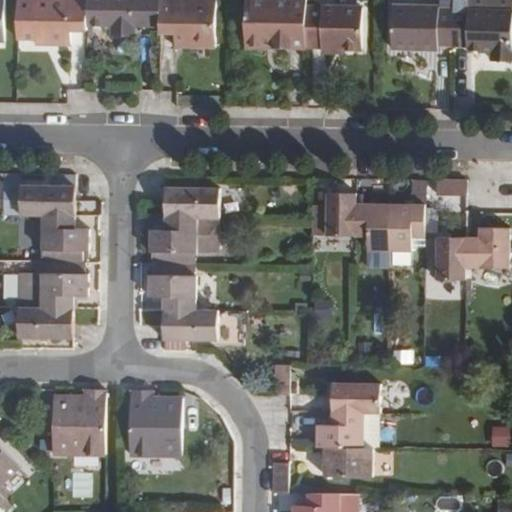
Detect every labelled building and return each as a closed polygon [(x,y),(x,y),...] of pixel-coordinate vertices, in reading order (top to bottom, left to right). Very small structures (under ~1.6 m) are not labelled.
[(88,34),(88,0),(18,0),(18,40),(31,40),(56,40),(56,45),(73,46),(73,34),(88,34)] [(135,35),(161,35),(161,33),(161,14),(161,0),(88,0),(88,34),(112,35),(112,39),(135,39),(135,35)] [(216,0),(161,0),(161,14),(161,33),(176,33),(176,48),(216,48),(216,0)] [(308,9),(307,0),(248,0),(248,49),(307,50),(307,47),(308,9)] [(454,0),(454,13),(453,48),(468,49),(468,54),(485,55),(484,52),(493,52),(492,55),(492,64),(511,64),(511,57),(511,15),(469,14),(469,0),(454,0)] [(363,10),(308,9),(307,47),(323,47),(323,50),(342,51),(362,51),(363,10)] [(439,48),(453,48),(454,13),(440,13),(439,11),(395,9),(395,51),(439,52),(439,48)] [(109,78),(108,90),(144,92),(144,79),(109,78)] [(50,180),(51,175),(44,174),(43,185),(54,186),(54,180),(50,180)] [(200,187),(200,177),(193,177),(193,182),(190,182),(190,187),(200,187)] [(464,195),(465,179),(434,178),(433,194),(464,195)] [(75,200),(76,186),(54,186),(43,185),(22,185),(22,215),(44,215),(75,216),(75,200)] [(222,187),(200,187),(190,187),(166,187),(166,202),(166,217),(221,218),(222,187)] [(357,236),(357,203),(357,193),(328,192),(327,205),(315,205),(315,219),(314,235),(357,236)] [(392,250),(393,203),(357,203),(357,236),(369,236),(369,250),(392,250)] [(413,236),(426,236),(427,205),(393,203),(392,250),(413,250),(413,236)] [(75,228),(75,216),(44,215),(43,259),(87,260),(87,251),(90,250),(90,229),(75,228)] [(220,251),(221,218),(166,217),(165,229),(151,229),(151,251),(153,251),(174,251),(174,262),(193,263),(196,263),(196,251),(220,251)] [(480,236),(467,236),(466,267),(510,268),(511,227),(481,227),(480,236)] [(438,279),(466,280),(466,267),(467,236),(438,236),(438,279)] [(174,251),(153,251),(153,262),(154,262),(174,262),(174,251)] [(42,273),(42,308),(74,308),(74,295),(90,295),(90,274),(88,274),(88,262),(45,262),(45,273),(42,273)] [(151,274),(151,297),(165,297),(165,309),(197,310),(198,275),(193,275),(193,263),(174,262),(154,262),(154,274),(151,274)] [(24,273),(23,307),(42,308),(42,273),(24,273)] [(313,298),(310,316),(327,318),(329,300),(313,298)] [(20,337),(41,337),(52,337),(74,337),(74,323),(74,308),(42,308),(23,307),(20,307),(20,337)] [(197,310),(165,309),(164,324),(164,338),(188,339),(197,339),(219,340),(218,310),(197,310)] [(439,351),(431,351),(431,361),(439,361),(439,351)] [(276,394),(291,394),(292,364),(276,364),(276,394)] [(381,412),(382,412),(383,383),(334,383),(333,412),(366,412),(381,412)] [(106,455),(107,390),(85,390),(85,399),(56,398),(55,455),(106,455)] [(156,399),(156,391),(132,391),(131,457),(183,457),(183,400),(156,399)] [(311,411),(291,412),(292,429),(312,428),(311,411)] [(318,446),(326,446),(365,447),(365,445),(366,412),(333,412),(333,424),(318,424),(318,446)] [(381,412),(366,412),(365,445),(380,445),(381,412)] [(509,447),(510,427),(490,426),(489,446),(509,447)] [(0,445),(0,494),(4,499),(9,493),(2,486),(20,467),(0,445)] [(374,476),(374,447),(365,447),(326,446),(325,475),(374,476)] [(275,492),(289,492),(289,463),(276,462),(275,492)] [(294,511),(361,511),(362,493),(310,493),(310,506),(295,506),(294,511)] [(0,494),(0,505),(5,511),(6,511),(11,507),(4,499),(0,494)]
